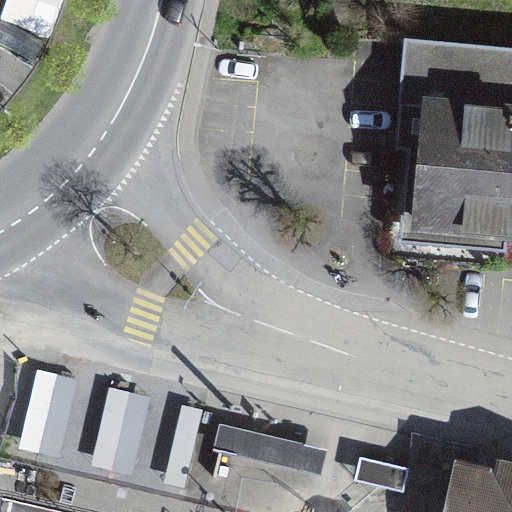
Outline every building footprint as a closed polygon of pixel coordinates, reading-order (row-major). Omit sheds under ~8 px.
[(51,38),(64,0),(9,0),(2,21),(51,38)] [(423,229),(511,237),(511,57),(410,48),(401,141),(431,143),(423,229)] [(61,452),(79,374),(40,365),(23,443),(61,452)] [(327,449),(220,423),(213,450),(321,476),(327,449)] [(409,470),(360,457),(354,478),(362,480),(403,491),(409,470)] [(469,480),(462,511),(511,511),(511,481),(505,480),(503,488),(469,480)]
